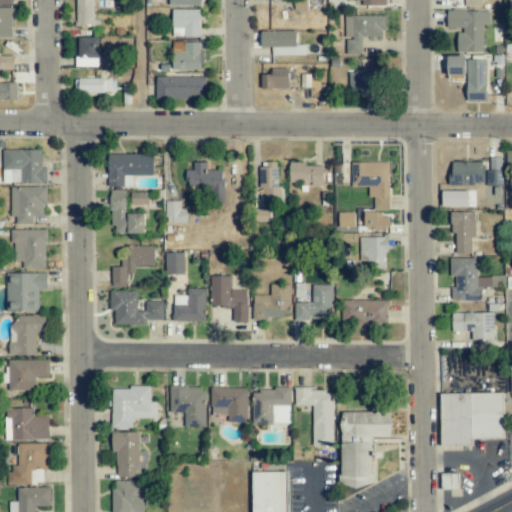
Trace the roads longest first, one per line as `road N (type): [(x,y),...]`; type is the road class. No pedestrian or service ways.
road 1 (residential): [(425,511),(418,0)]
road 2 (residential): [(511,128),(0,122)]
road 3 (residential): [(83,511),(81,124)]
road 4 (residential): [(423,358),(82,357)]
road 5 (residential): [(239,125),(237,0)]
road 6 (residential): [(47,123),(46,0)]
